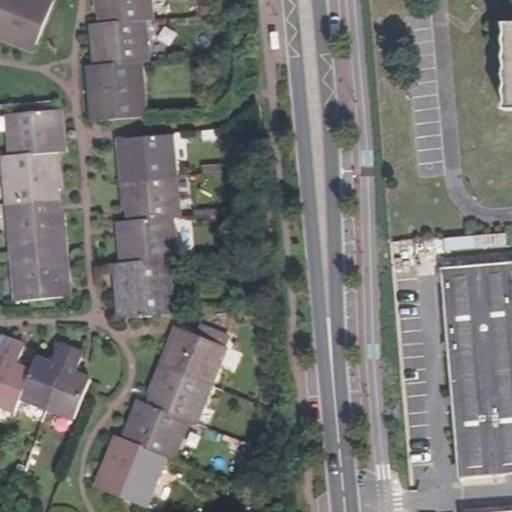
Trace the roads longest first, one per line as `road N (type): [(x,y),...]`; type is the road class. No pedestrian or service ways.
road 1 (secondary): [(289,0),(333,386)]
road 2 (secondary): [(333,386),(337,288),(317,0)]
road 3 (secondary): [(345,511),(333,386)]
